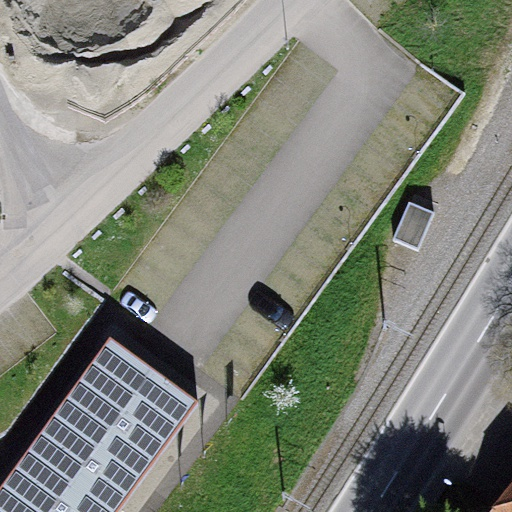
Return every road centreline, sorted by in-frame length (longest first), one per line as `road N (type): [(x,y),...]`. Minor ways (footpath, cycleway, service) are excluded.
road 1 (residential): [(0,300),(299,0)]
road 2 (secondary): [(368,511),(511,282)]
